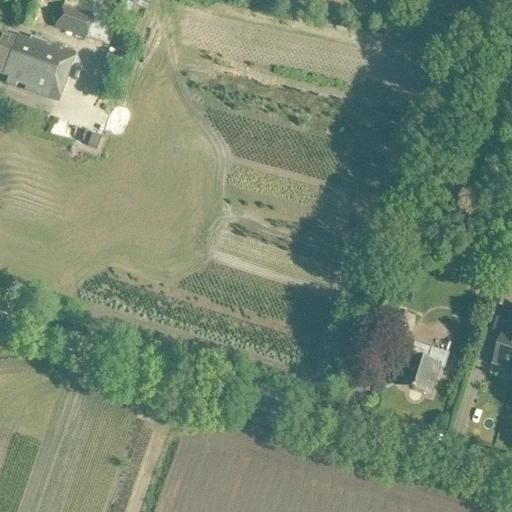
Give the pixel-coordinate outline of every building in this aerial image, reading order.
[(32,27),(37,13),(25,8),(20,23),(32,27)] [(85,42),(92,21),(92,20),(60,9),(54,31),(85,42)] [(0,76),(7,79),(5,85),(58,104),(74,56),(29,38),(28,43),(16,38),(15,41),(0,35),(0,76)] [(96,152),(99,140),(84,135),(82,144),(87,146),(86,148),(96,152)] [(491,305),(506,309),(511,291),(511,277),(501,274),(491,305)] [(475,282),(482,296),(495,289),(488,275),(475,282)] [(511,372),(511,309),(507,324),(498,321),(494,334),(503,337),(494,367),(511,372)] [(417,320),(393,312),(385,338),(409,346),(417,320)] [(416,347),(412,360),(410,359),(401,389),(431,398),(439,369),(444,370),(448,356),(416,347)]
